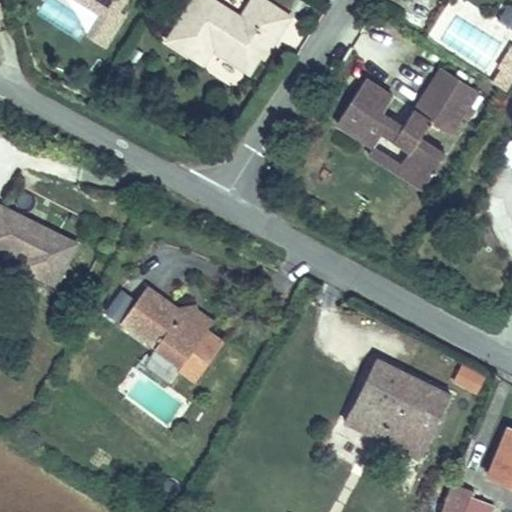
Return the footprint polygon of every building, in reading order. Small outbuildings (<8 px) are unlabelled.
[(128,0),(66,0),(98,18),(86,40),(108,52),(127,18),(121,14),(128,0)] [(252,70),(288,14),(266,0),(250,0),(240,16),(232,11),(215,0),(192,0),(167,40),(204,64),(213,51),(221,56),(224,52),(252,70)] [(511,74),(511,47),(499,66),(511,74)] [(252,70),(224,52),(221,56),(249,74),(252,70)] [(506,90),(511,80),(511,74),(499,66),(499,67),(502,70),(495,82),(506,90)] [(403,125),(382,112),(393,96),(365,78),(337,122),(373,146),(382,132),(410,149),(401,163),(428,181),(445,153),(420,137),(431,120),(451,132),(466,110),(469,106),(478,91),(441,67),(403,125)] [(468,120),(475,110),(469,106),(466,110),(462,117),(468,120)] [(428,181),(373,146),(368,153),(423,189),(428,181)] [(332,174),(323,169),(320,175),(328,180),(332,174)] [(76,244),(0,205),(0,246),(25,260),(21,266),(56,284),(76,244)] [(103,248),(111,231),(93,222),(84,238),(103,248)] [(181,366),(208,329),(194,319),(193,309),(183,311),(148,285),(121,322),(181,366)] [(208,329),(214,321),(194,307),(193,309),(194,319),(208,329)] [(420,458),(451,395),(376,358),(344,420),(420,458)] [(459,363),(451,382),(477,394),(485,375),(459,363)] [(511,476),(511,429),(509,428),(490,474),(508,481),(510,476),(511,476)] [(471,496),(473,490),(452,482),(439,511),(464,511),(469,501),(471,496)] [(491,511),(495,505),(471,496),(469,501),(464,511),(491,511)]
